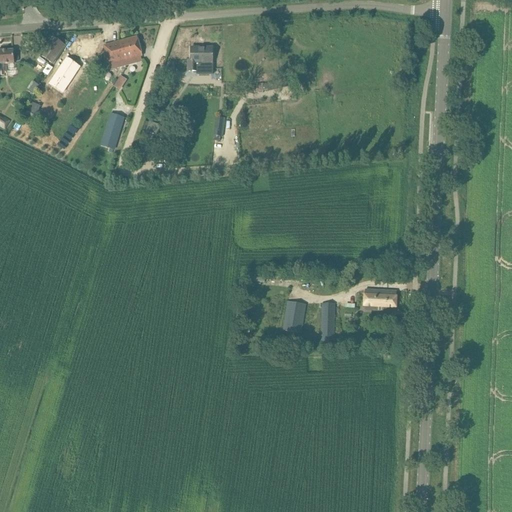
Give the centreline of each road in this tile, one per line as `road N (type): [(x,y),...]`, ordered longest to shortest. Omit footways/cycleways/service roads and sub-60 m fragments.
road 1 (tertiary): [(423,511),(445,13)]
road 2 (unclassified): [(36,26),(336,5),(445,13)]
